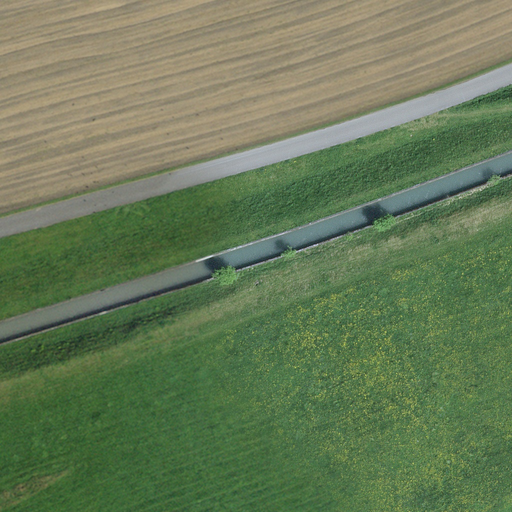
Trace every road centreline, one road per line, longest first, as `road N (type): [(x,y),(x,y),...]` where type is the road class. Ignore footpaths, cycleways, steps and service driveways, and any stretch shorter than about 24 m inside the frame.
road 1 (unclassified): [(0,225),(285,149),(511,73)]
road 2 (track): [(511,107),(341,132)]
